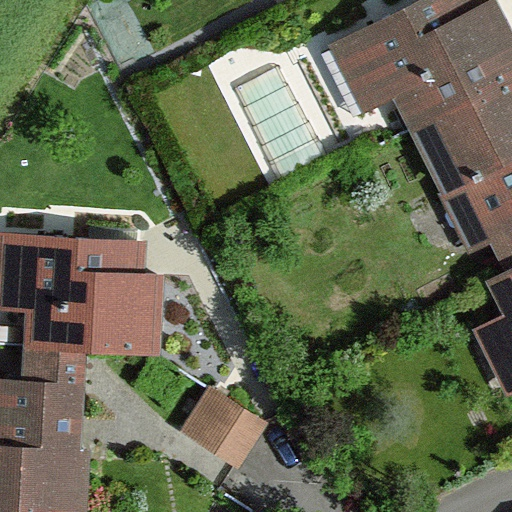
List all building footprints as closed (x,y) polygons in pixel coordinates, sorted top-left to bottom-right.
[(467,14),(459,0),(426,0),(349,39),(381,104),(403,93),(419,125),(511,80),(511,38),(493,2),(467,14)] [(511,80),(419,125),(451,189),(458,186),(487,243),(500,237),(511,231),(511,80)] [(511,231),(500,237),(511,260),(511,231)] [(155,352),(158,275),(131,273),(132,241),(14,235),(11,309),(35,308),(32,347),(82,349),(155,352)] [(511,270),(494,280),(511,313),(491,323),(511,364),(511,270)] [(82,349),(32,347),(29,380),(80,383),(82,349)] [(0,511),(80,511),(85,450),(68,449),(69,424),(78,424),(80,383),(29,380),(0,378),(0,511)] [(265,423),(215,391),(189,432),(239,464),(265,423)]
